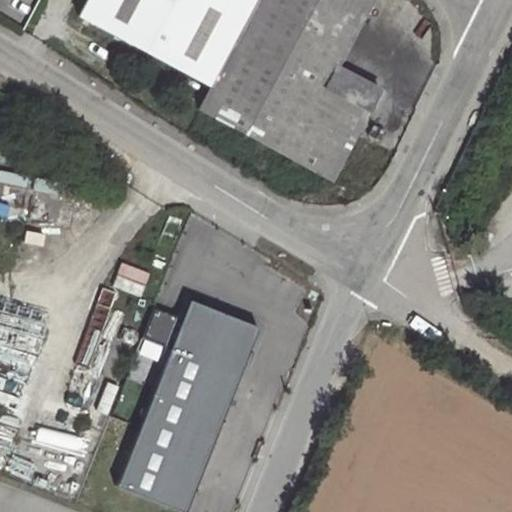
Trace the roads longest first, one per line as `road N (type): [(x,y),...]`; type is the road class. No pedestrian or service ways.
road 1 (unclassified): [(0,55),(287,225),(373,257)]
road 2 (unknown): [(252,204),(223,274),(269,320),(271,348),(208,511)]
road 3 (unclassified): [(373,257),(495,6)]
road 4 (unclassified): [(270,511),(373,257)]
